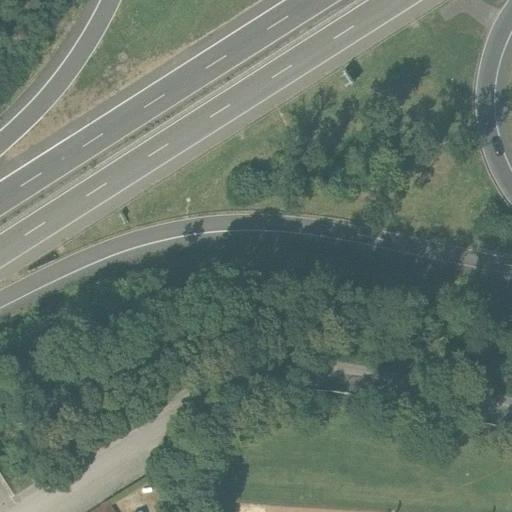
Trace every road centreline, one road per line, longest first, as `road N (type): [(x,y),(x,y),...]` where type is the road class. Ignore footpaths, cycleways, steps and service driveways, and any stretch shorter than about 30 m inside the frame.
road 1 (motorway): [(0,300),(148,239),(223,225),(299,230),(511,274)]
road 2 (residential): [(511,419),(336,379),(279,378),(202,407),(22,511)]
road 3 (motorway): [(0,251),(398,0)]
road 4 (motorway): [(315,0),(0,200)]
road 5 (motorway): [(511,182),(489,110),(498,47),(511,19)]
road 6 (motorway): [(105,0),(79,45),(0,131)]
